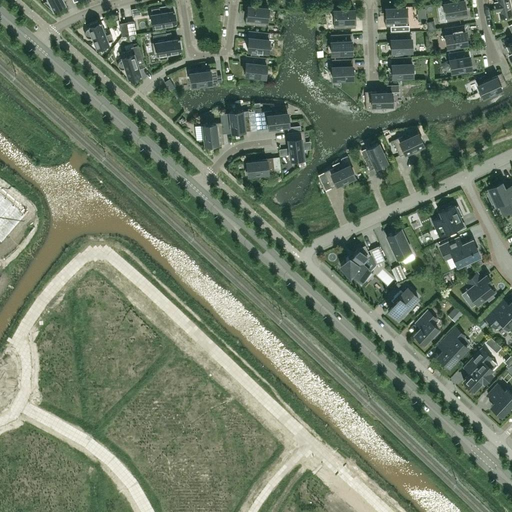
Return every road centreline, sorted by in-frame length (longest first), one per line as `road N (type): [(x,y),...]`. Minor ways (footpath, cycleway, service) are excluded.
road 1 (secondary): [(483,458),(196,191)]
road 2 (residential): [(305,262),(498,442)]
road 3 (secondary): [(196,191),(35,44)]
